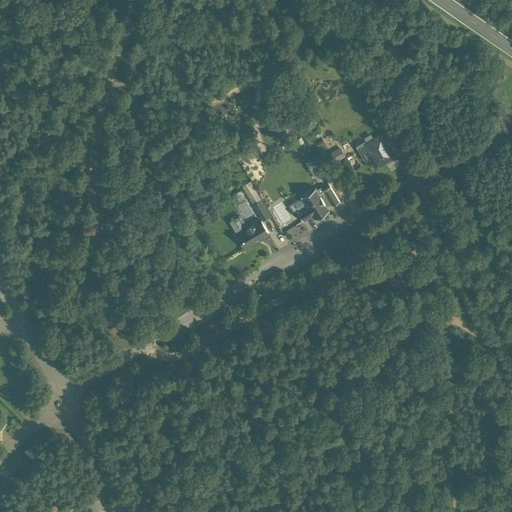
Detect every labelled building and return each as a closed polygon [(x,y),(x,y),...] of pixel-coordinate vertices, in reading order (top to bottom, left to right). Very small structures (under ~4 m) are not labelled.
[(381,134),(366,143),(373,155),(369,157),(376,168),(394,156),(381,134)] [(330,178),(320,161),(316,163),(327,180),(330,178)] [(351,177),(341,183),(344,188),(354,182),(351,177)] [(330,185),(323,189),(323,190),(331,204),(332,205),(339,201),(330,185)] [(319,193),(315,186),(300,195),(306,204),(296,210),(303,220),(312,215),(315,220),(317,219),(316,217),(329,209),(327,206),(331,204),(323,190),(319,193)] [(270,215),(260,200),(253,204),(263,219),(270,215)] [(259,219),(237,232),(236,235),(238,238),(241,238),(246,246),(268,233),(259,219)] [(64,511),(73,504),(47,478),(36,488),(58,511),(64,511)]
